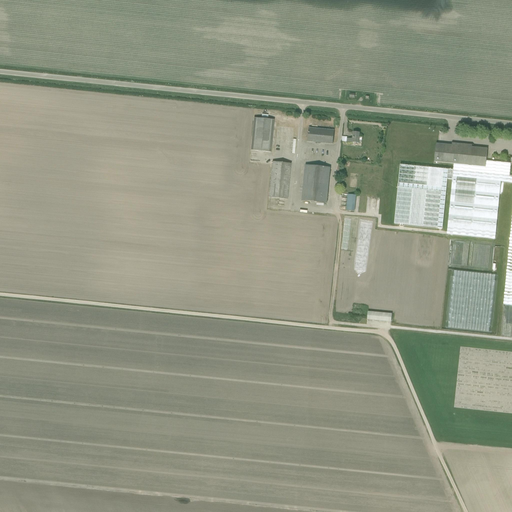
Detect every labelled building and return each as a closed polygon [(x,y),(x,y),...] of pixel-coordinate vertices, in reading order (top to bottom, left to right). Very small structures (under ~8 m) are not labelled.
[(271,153),(274,120),(254,118),(251,151),(271,153)] [(319,144),(319,143),(333,144),(334,131),(309,128),(308,142),(317,143),(317,144),(319,144)] [(360,133),(353,133),(352,139),(347,139),(347,142),(359,143),(360,133)] [(442,229),(447,180),(452,180),(447,235),(495,239),(501,182),(509,183),(509,176),(510,164),(486,161),(487,149),(472,148),(472,146),(452,144),(452,145),(436,144),(434,162),(454,164),(453,170),(449,170),(433,169),(400,165),(394,224),(442,229)] [(272,165),(269,198),(287,200),(291,164),(272,162),(272,165)] [(327,203),(330,168),(305,166),(302,201),(327,203)] [(511,176),(509,176),(509,183),(511,183),(511,215),(503,304),(511,305),(511,176)] [(354,212),(356,196),(342,194),(341,210),(354,212)] [(391,323),(392,315),(368,312),(367,321),(391,323)]
